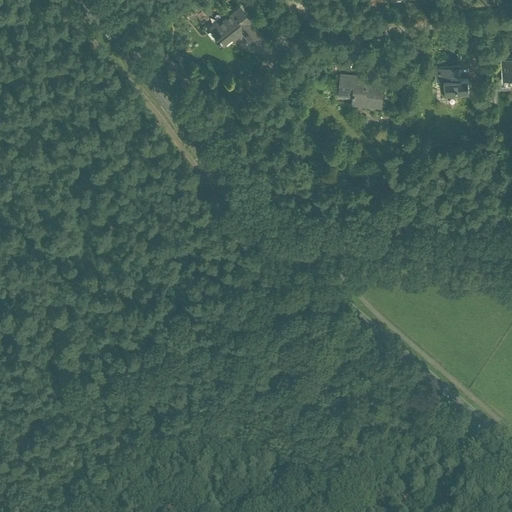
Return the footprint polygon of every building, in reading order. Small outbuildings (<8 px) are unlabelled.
[(212,30),(224,44),(242,30),(250,40),(259,32),(251,22),(252,21),(240,7),(212,30)] [(511,57),(500,59),(502,80),(511,79),(511,57)] [(435,68),(436,81),(443,81),(444,97),(468,95),(467,78),(460,79),(459,66),(435,68)] [(339,95),(354,97),(353,104),(381,107),(383,86),(361,84),(361,76),(341,74),(339,95)] [(393,133),(398,133),(399,129),(406,130),(407,124),(400,123),(400,120),(394,119),(393,133)]
